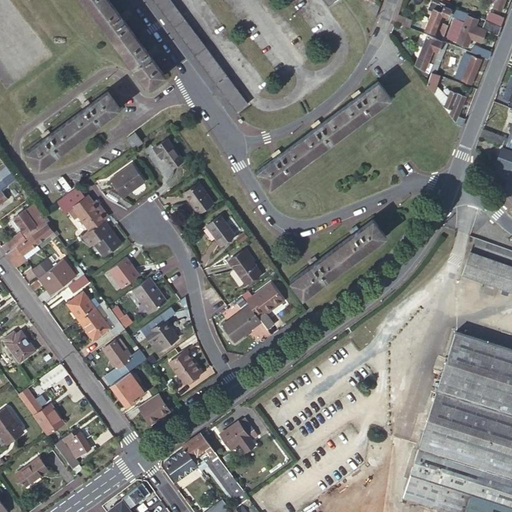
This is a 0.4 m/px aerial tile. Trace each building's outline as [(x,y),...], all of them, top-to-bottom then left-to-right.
[(83,0),(147,86),(164,74),(151,57),(154,54),(150,49),(147,52),(124,19),(126,18),(123,13),(120,15),(109,0),(83,0)] [(171,0),(154,0),(237,112),(248,104),(171,0)] [(365,0),(377,15),(381,6),(375,0),(365,0)] [(502,11),(506,0),(496,0),(494,7),(502,11)] [(449,17),(452,8),(432,1),(428,9),(433,11),(426,30),(435,34),(442,14),(449,17)] [(498,35),(502,26),(485,19),(456,8),(453,15),(467,21),(466,22),(456,19),(448,38),(467,46),(471,38),(482,42),(486,30),(498,35)] [(502,26),(505,18),(488,11),(485,19),(502,26)] [(398,14),(395,22),(410,27),(412,20),(398,14)] [(444,24),(439,39),(444,41),(449,25),(444,24)] [(416,63),(423,72),(427,77),(428,76),(432,66),(426,63),(431,50),(439,53),(440,49),(444,41),(439,39),(427,34),(416,63)] [(472,52),(489,59),(492,51),(475,45),(472,52)] [(472,84),(482,59),(472,55),(472,56),(466,54),(457,76),(463,78),(463,80),(472,84)] [(428,84),(435,93),(442,75),(436,73),(433,71),(428,84)] [(511,76),(503,96),(511,99),(511,76)] [(272,186),(390,98),(378,82),(361,94),(359,92),(354,95),(356,98),(322,123),(320,121),(314,125),(316,128),(282,153),(280,150),(275,154),(277,157),(259,170),(272,186)] [(457,124),(464,125),(466,118),(459,116),(467,97),(451,91),(445,107),(457,124)] [(40,167),(120,109),(108,93),(90,105),(88,103),(83,106),(85,109),(51,135),(49,132),(43,136),(46,138),(28,152),(40,167)] [(511,138),(484,128),(481,136),(511,147),(511,138)] [(136,132),(127,137),(133,147),(142,142),(136,132)] [(175,168),(185,160),(169,138),(155,148),(162,158),(165,156),(175,168)] [(511,169),(511,174),(506,189),(511,197),(511,195),(511,152),(502,148),(496,164),(511,169)] [(3,179),(6,177),(12,173),(2,160),(1,161),(0,161),(0,180),(0,181),(3,179)] [(125,196),(147,180),(134,163),(113,179),(125,196)] [(10,182),(15,178),(12,173),(6,177),(10,182)] [(0,181),(0,205),(8,199),(0,189),(7,184),(3,179),(0,181)] [(199,212),(212,203),(199,185),(186,194),(199,212)] [(105,220),(107,218),(90,194),(73,207),(90,231),(105,220)] [(48,223),(42,215),(34,203),(13,219),(27,238),(33,234),(48,223)] [(237,235),(222,215),(208,225),(223,245),(237,235)] [(90,231),(84,235),(91,245),(95,243),(104,256),(122,243),(105,220),(90,231)] [(304,297),(385,236),(373,220),(359,230),(357,228),(352,231),(354,234),(318,261),(316,258),(311,262),(313,264),(292,280),(304,297)] [(55,232),(48,223),(33,234),(39,243),(55,232)] [(12,250),(25,240),(20,234),(18,235),(6,243),(12,250)] [(39,243),(33,234),(27,238),(25,240),(12,250),(6,254),(16,267),(27,258),(24,255),(39,243)] [(511,252),(478,241),(476,246),(511,258),(511,252)] [(262,273),(253,261),(252,259),(255,257),(246,246),(229,258),(247,283),(262,273)] [(511,267),(473,254),(465,278),(511,293),(511,267)] [(55,265),(51,260),(49,257),(33,268),(39,277),(55,265)] [(64,258),(55,265),(39,277),(49,290),(55,286),(57,289),(77,275),(64,258)] [(123,288),(139,275),(127,259),(110,271),(123,288)] [(88,277),(85,274),(70,286),(74,292),(90,280),(88,277)] [(168,301),(152,278),(134,291),(150,314),(168,301)] [(249,300),(252,304),(259,315),(266,310),(270,307),(272,310),(285,302),(272,284),(249,300)] [(79,320),(95,308),(83,292),(67,304),(79,320)] [(112,331),(116,336),(125,329),(110,308),(105,301),(100,305),(117,327),(112,331)] [(125,326),(131,322),(118,304),(113,308),(125,326)] [(235,341),(264,321),(259,315),(252,304),(223,324),(235,341)] [(109,329),(95,308),(79,320),(93,340),(109,329)] [(269,328),(275,324),(268,313),(266,310),(259,315),(264,321),(269,328)] [(164,351),(179,341),(167,323),(152,333),(163,350),(164,351)] [(20,361),(37,349),(22,329),(17,332),(15,330),(5,337),(7,340),(5,341),(20,361)] [(511,511),(511,351),(452,332),(404,497),(450,511),(511,511)] [(163,350),(152,333),(146,337),(158,354),(163,350)] [(125,374),(130,371),(137,366),(125,350),(122,352),(120,350),(124,347),(118,338),(105,348),(125,374)] [(182,375),(187,384),(202,374),(188,353),(171,365),(179,377),(182,375)] [(61,362),(41,377),(47,385),(57,378),(58,379),(69,372),(61,362)] [(125,374),(112,384),(127,405),(145,392),(130,371),(125,374)] [(185,385),(187,384),(182,375),(179,377),(185,385)] [(48,434),(62,423),(50,407),(46,409),(44,407),(43,408),(28,387),(19,394),(48,434)] [(158,393),(138,406),(150,423),(169,410),(158,393)] [(0,433),(8,444),(24,433),(7,410),(0,415),(0,433)] [(237,421),(219,434),(229,448),(238,442),(244,451),(254,444),(246,434),(253,429),(244,417),(238,422),(237,421)] [(74,435),(71,430),(66,434),(68,439),(67,440),(77,456),(92,447),(81,431),(74,435)] [(245,493),(200,432),(182,445),(184,448),(195,464),(197,466),(201,471),(207,467),(210,465),(233,496),(240,505),(241,505),(249,499),(245,493)] [(55,442),(74,468),(79,463),(61,438),(55,442)] [(195,464),(184,448),(163,463),(176,481),(197,466),(195,464)] [(26,487),(50,471),(41,458),(17,475),(26,487)] [(210,465),(207,467),(230,498),(233,496),(210,465)] [(239,483),(246,492),(253,487),(246,478),(239,483)] [(142,484),(122,499),(129,508),(145,496),(146,497),(150,494),(142,484)] [(0,511),(9,511),(0,498),(0,511)] [(258,511),(249,499),(241,505),(240,505),(230,511),(258,511)] [(224,511),(218,503),(205,511),(224,511)]
